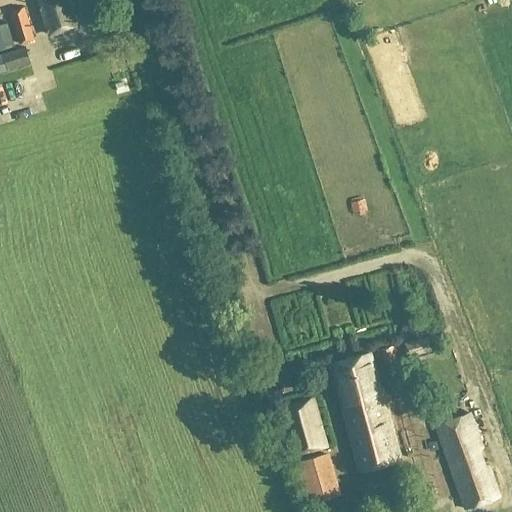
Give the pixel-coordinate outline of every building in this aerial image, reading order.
[(78,28),(69,0),(37,0),(34,1),(46,37),(78,28)] [(76,0),(81,32),(97,29),(95,13),(89,14),(86,0),(76,0)] [(32,41),(22,8),(5,13),(16,46),(32,41)] [(0,52),(3,51),(0,38),(0,74),(28,66),(21,49),(0,55),(0,52)] [(116,39),(110,40),(112,47),(118,46),(116,39)] [(42,87),(2,89),(4,118),(43,117),(42,87)] [(388,94),(397,118),(410,113),(401,89),(388,94)] [(365,213),(363,201),(348,205),(351,216),(365,213)] [(406,359),(430,353),(427,340),(402,346),(406,359)] [(394,361),(391,347),(379,350),(382,364),(394,361)] [(396,481),(392,463),(398,462),(380,397),(379,398),(367,354),(329,364),(340,408),(339,408),(357,473),(364,471),(369,488),(380,485),(396,481)] [(326,449),(312,399),(274,408),(288,460),(326,449)] [(462,511),(463,511),(499,499),(468,416),(432,429),(462,511)] [(339,495),(327,454),(293,464),(303,505),(339,495)] [(392,500),(393,507),(401,504),(400,498),(392,500)]
